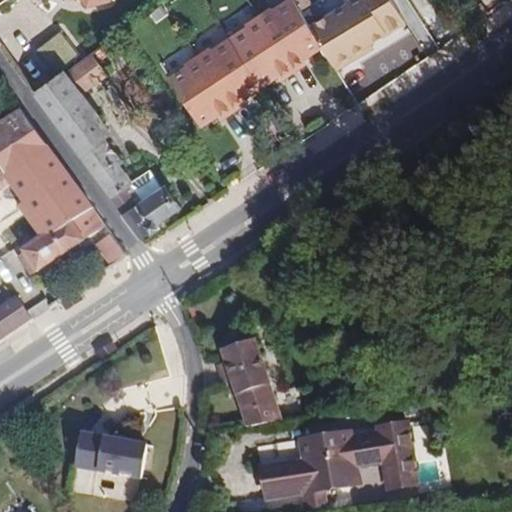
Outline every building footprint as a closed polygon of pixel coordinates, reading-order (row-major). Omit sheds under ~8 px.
[(295,0),(285,0),(274,7),(272,3),(246,18),(248,23),(206,48),(204,44),(178,59),(180,63),(162,74),(192,124),(210,114),(213,118),(239,102),(236,98),(278,73),(281,77),(307,61),(304,57),(323,46),(311,25),(302,10),(295,0)] [(295,0),(302,10),(313,4),(311,0),(295,0)] [(345,0),(348,4),(311,25),(323,46),(336,68),(375,45),(373,42),(406,22),(393,0),(345,0)] [(110,75),(93,52),(36,94),(60,127),(103,184),(111,196),(131,182),(129,180),(131,178),(119,163),(121,161),(103,137),(110,132),(95,112),(97,110),(85,93),(110,75)] [(0,188),(11,182),(54,154),(22,111),(0,125),(0,188)] [(30,276),(106,226),(54,154),(11,182),(25,203),(48,235),(41,240),(23,252),(24,254),(17,258),(30,276)] [(111,196),(126,217),(146,203),(131,182),(111,196)] [(155,223),(179,205),(167,187),(146,203),(126,217),(141,236),(151,229),(153,232),(159,228),(155,223)] [(48,235),(25,203),(19,208),(41,240),(48,235)] [(129,256),(113,234),(100,243),(116,265),(129,256)] [(275,235),(259,245),(264,252),(280,242),(275,235)] [(0,341),(33,320),(18,297),(0,308),(0,341)] [(249,427),(284,421),(258,338),(223,348),(228,362),(234,381),(238,394),(249,427)] [(234,381),(228,362),(219,366),(225,384),(234,381)] [(353,486),(351,471),(358,464),(414,454),(410,424),(304,441),(308,462),(264,469),(269,499),(308,493),(310,507),(327,505),(325,490),(353,486)] [(136,483),(143,446),(81,434),(74,471),(136,483)] [(358,464),(351,471),(353,486),(363,484),(360,470),(388,466),(392,489),(419,485),(414,454),(358,464)]
